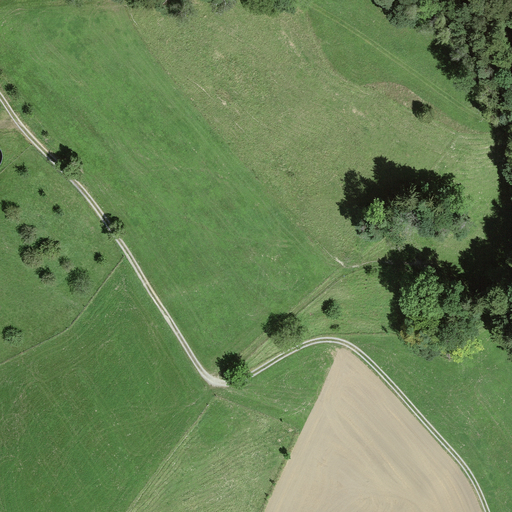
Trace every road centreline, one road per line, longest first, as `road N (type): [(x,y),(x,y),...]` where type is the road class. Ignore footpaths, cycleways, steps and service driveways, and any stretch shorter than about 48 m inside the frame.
road 1 (track): [(0,96),(102,213),(216,381),(239,378),(302,342),(327,336),(350,343),(467,468),(485,511)]
road 2 (track): [(511,113),(484,112),(308,0)]
